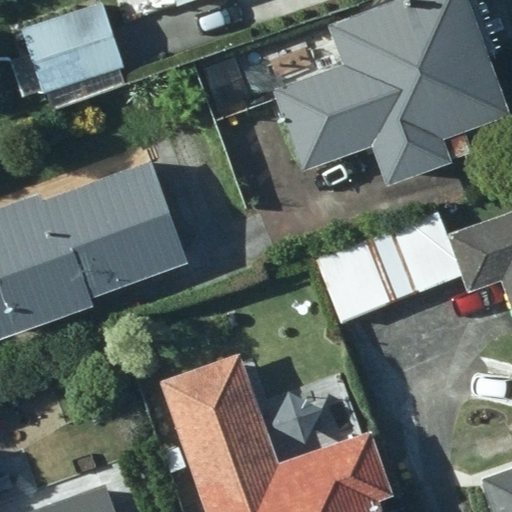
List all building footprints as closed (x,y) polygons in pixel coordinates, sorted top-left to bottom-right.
[(95,0),(93,0),(11,27),(33,99),(118,71),(95,0)] [(454,126),(500,109),(460,0),(387,0),(319,26),(331,57),(303,67),(333,152),(361,142),(373,178),(460,145),(454,126)] [(248,112),(223,52),(194,65),(219,125),(248,112)] [(152,187),(143,160),(34,196),(31,189),(0,199),(0,328),(84,299),(79,287),(174,255),(152,187)] [(511,511),(511,208),(439,233),(458,289),(494,277),(511,330),(511,460),(465,477),(476,511),(511,511)] [(235,351),(151,379),(194,511),(371,511),(367,499),(380,494),(358,426),(269,455),(235,351)] [(102,511),(97,496),(48,511),(102,511)]
